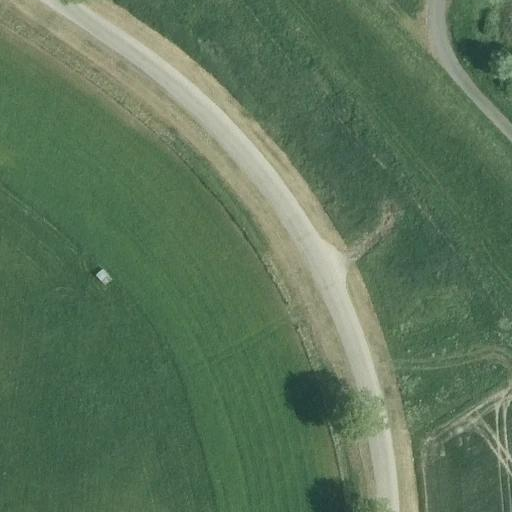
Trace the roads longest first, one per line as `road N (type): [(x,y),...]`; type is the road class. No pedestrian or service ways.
road 1 (unclassified): [(391,511),(372,386),(309,239),(228,135),(144,61),(51,0)]
road 2 (unclassified): [(511,132),(462,81),(438,37),(438,0)]
